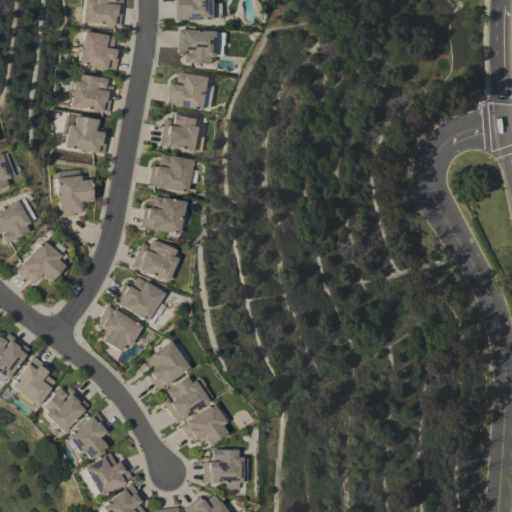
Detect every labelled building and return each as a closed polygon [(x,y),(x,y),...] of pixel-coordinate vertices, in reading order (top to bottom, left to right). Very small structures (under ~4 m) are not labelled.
[(120,0),(118,26),(80,22),(82,0),(112,0),(112,2),(109,2),(109,4),(114,4),(114,0),(120,0)] [(213,0),(213,3),(221,3),(221,18),(214,18),(214,19),(185,20),(185,19),(176,19),(175,0),(213,0)] [(177,55),(179,29),(217,31),(217,32),(225,32),(224,45),(223,44),(222,56),(215,55),(215,57),(211,56),(211,63),(194,62),(194,63),(185,62),(185,52),(192,53),(192,50),(184,50),(184,55),(177,55)] [(117,50),(113,70),(104,68),(104,69),(76,63),(82,31),(112,36),(110,48),(114,49),(114,50),(117,50)] [(208,77),(203,109),(165,103),(169,83),(172,84),(172,83),(175,84),(177,72),(208,77)] [(111,86),(106,112),(68,106),(70,96),(67,96),(70,82),(73,82),(73,80),(77,81),(78,74),(104,78),(102,88),(95,87),(95,89),(104,91),(105,85),(111,86)] [(199,126),(195,151),(163,146),(164,146),(157,144),(160,125),(166,125),(169,125),(171,113),(178,114),(178,115),(196,118),(195,126),(199,126)] [(67,124),(72,125),(73,116),(95,120),(94,125),(95,125),(94,131),(100,132),(100,133),(103,133),(102,139),(104,139),(102,154),(93,153),(93,152),(63,147),(67,124)] [(0,152),(2,152),(9,175),(4,176),(5,177),(0,179),(3,186),(0,186),(0,152)] [(189,159),(187,169),(193,170),(191,183),(185,182),(183,193),(155,188),(155,187),(146,185),(149,166),(152,166),(156,166),(158,154),(189,159)] [(54,178),(77,175),(77,180),(87,179),(90,201),(84,201),(84,202),(78,203),(79,210),(77,210),(78,213),(72,213),(73,216),(58,217),(57,209),(57,208),(54,178)] [(181,201),(180,211),(183,212),(180,225),(177,224),(176,234),(147,229),(147,228),(138,227),(141,207),(145,208),(145,207),(148,208),(150,196),(181,201)] [(14,201),(18,198),(22,206),(24,205),(28,212),(26,213),(30,219),(25,222),(25,223),(21,225),(24,231),(10,239),(2,244),(0,240),(0,233),(1,233),(0,231),(0,207),(13,200),(14,201)] [(170,268),(176,271),(171,283),(165,281),(165,282),(129,267),(139,242),(145,245),(143,250),(144,251),(149,239),(156,242),(156,243),(173,250),(170,256),(174,258),(170,268)] [(49,249),(54,243),(61,249),(59,252),(63,255),(60,259),(56,256),(54,259),(61,266),(49,279),(47,282),(43,279),(42,280),(37,275),(32,280),(30,282),(26,278),(25,280),(13,270),(19,263),(39,240),(49,249)] [(156,302),(162,306),(155,318),(149,314),(144,322),(119,307),(120,306),(111,301),(122,284),(125,286),(128,287),(134,277),(161,293),(156,302)] [(139,326),(126,346),(122,344),(117,352),(99,340),(102,334),(103,335),(105,331),(98,327),(98,326),(96,325),(99,320),(97,318),(105,305),(139,326)] [(6,333),(27,349),(3,379),(0,376),(0,338),(1,339),(6,333)] [(166,341),(172,349),(175,347),(182,358),(180,360),(186,368),(163,385),(162,384),(155,390),(143,374),(146,372),(145,371),(148,369),(141,359),(166,341)] [(7,386),(31,356),(46,368),(44,371),(44,372),(43,374),(52,381),(33,406),(29,403),(26,407),(12,396),(15,392),(7,386)] [(174,422),(160,401),(166,396),(162,391),(169,386),(169,387),(184,376),(188,382),(191,380),(192,381),(196,378),(198,379),(210,397),(205,400),(206,402),(174,422)] [(41,415),(44,412),(39,407),(51,395),(50,394),(56,387),(63,394),(58,399),(60,401),(66,395),(62,391),(67,387),(86,405),(59,432),(41,415)] [(209,403),(223,422),(219,425),(224,433),(206,445),(200,436),(193,440),(191,441),(188,437),(186,438),(177,425),(209,403)] [(94,412),(103,424),(101,426),(104,430),(102,431),(102,432),(97,436),(101,442),(100,442),(103,446),(86,459),(80,451),(76,454),(75,453),(71,456),(59,440),(63,437),(62,436),(94,412)] [(201,483),(201,462),(206,462),(209,462),(209,449),(216,449),(216,450),(234,450),(234,457),(238,457),(238,458),(244,458),(244,481),(239,481),(239,482),(236,482),(236,489),(223,489),(223,483),(201,483)] [(95,496),(91,498),(75,472),(80,470),(79,469),(106,453),(112,463),(115,461),(115,462),(118,460),(128,477),(120,482),(96,497),(95,496)] [(93,511),(98,508),(98,507),(127,483),(140,499),(137,501),(135,504),(141,511),(93,511)] [(223,511),(184,511),(181,508),(197,496),(201,502),(211,494),(223,511)]
